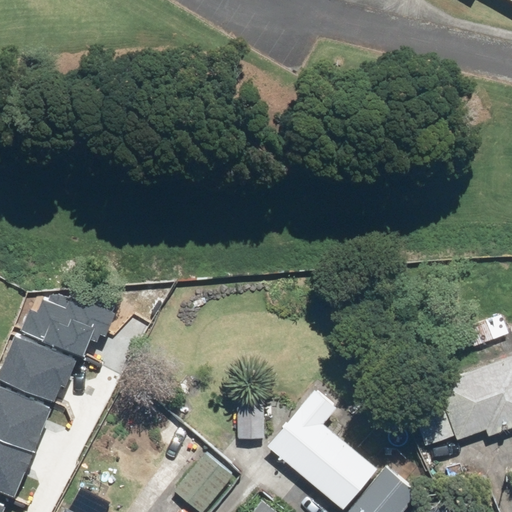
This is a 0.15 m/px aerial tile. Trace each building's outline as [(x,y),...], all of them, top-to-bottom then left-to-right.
[(511,0),(498,0),(511,8),(511,0)] [(30,309),(21,330),(84,355),(90,339),(97,342),(100,334),(106,336),(114,314),(53,290),(51,289),(51,290),(47,300),(42,298),(36,311),(30,309)] [(465,326),(472,345),(505,333),(498,314),(465,326)] [(14,335),(0,369),(0,380),(54,402),(61,386),(65,388),(76,360),(14,335)] [(511,424),(511,353),(433,382),(439,400),(412,409),(425,444),(452,434),(453,439),(483,428),(486,434),(511,424)] [(0,388),(0,439),(33,453),(51,409),(0,388)] [(310,389),(264,445),(341,508),(374,468),(318,423),(331,407),(310,389)] [(236,399),(236,437),(261,437),(260,399),(236,399)] [(95,410),(73,400),(45,457),(68,468),(95,410)] [(0,439),(0,491),(14,498),(33,453),(0,439)] [(200,511),(232,474),(204,452),(173,490),(200,511)] [(345,511),(396,511),(414,492),(383,467),(345,511)] [(275,511),(260,499),(249,511),(275,511)]
